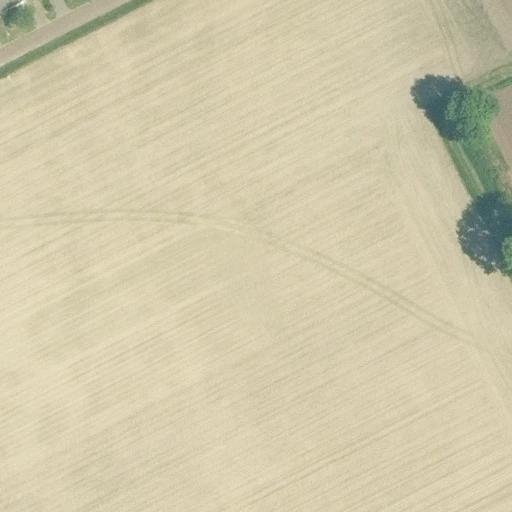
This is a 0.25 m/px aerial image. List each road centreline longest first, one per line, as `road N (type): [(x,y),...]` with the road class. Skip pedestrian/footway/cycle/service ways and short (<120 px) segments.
road 1 (track): [(511,73),(463,95),(448,118),(511,247)]
road 2 (residential): [(0,60),(117,0)]
